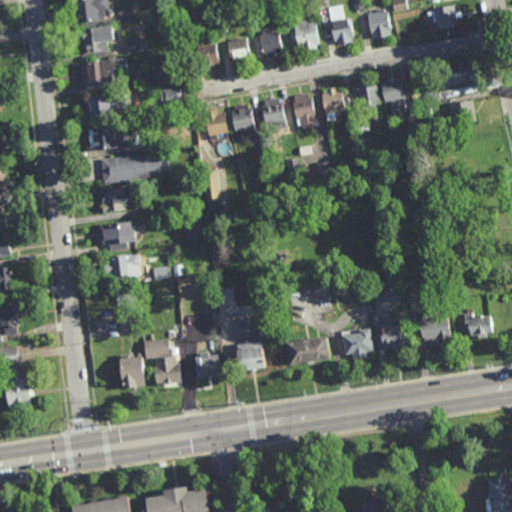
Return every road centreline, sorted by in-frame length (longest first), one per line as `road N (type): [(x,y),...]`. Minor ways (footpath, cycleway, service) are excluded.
road 1 (primary): [(0,466),(511,387)]
road 2 (residential): [(85,453),(33,0)]
road 3 (residential): [(499,35),(204,92)]
